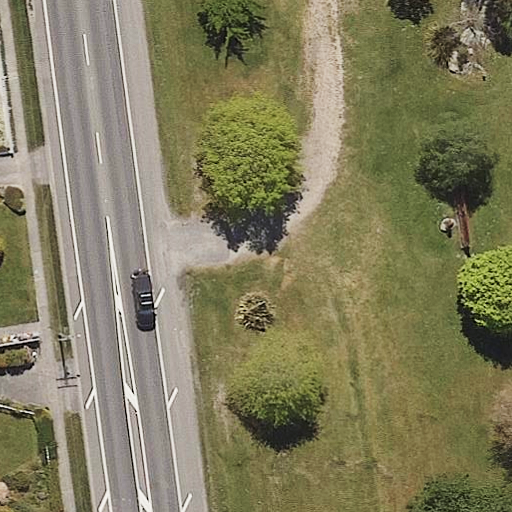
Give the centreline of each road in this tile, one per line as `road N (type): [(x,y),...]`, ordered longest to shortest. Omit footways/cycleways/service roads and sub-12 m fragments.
road 1 (primary): [(85,0),(148,511)]
road 2 (unknown): [(115,249),(235,209),(288,173),(308,115),(307,0)]
